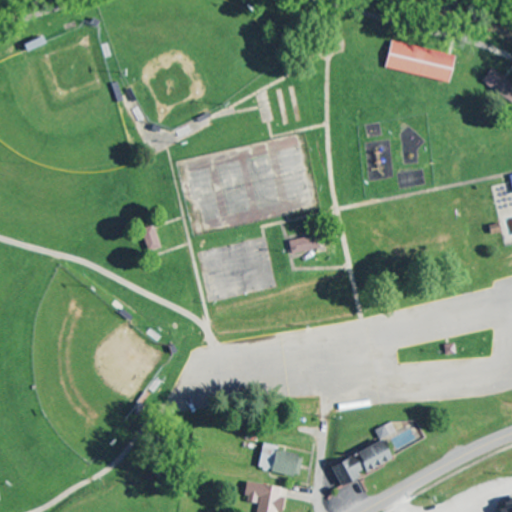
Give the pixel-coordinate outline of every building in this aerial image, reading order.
[(42,44),(39,38),(21,46),(24,52),(42,44)] [(382,69),(446,84),(452,57),(388,42),(382,69)] [(480,84),(511,105),(511,86),(488,71),(480,84)] [(155,248),(150,227),(137,230),(143,251),(155,248)] [(312,251),(309,238),(286,243),(289,256),(312,251)] [(442,346),(444,357),(454,355),(452,345),(442,346)] [(337,488),(358,479),(356,475),(387,462),(379,444),(328,465),(337,488)] [(302,457),(261,447),(256,469),(297,479),(302,457)] [(280,489),(246,483),(243,503),(257,506),(255,511),(280,511),(283,498),(279,498),(280,489)]
